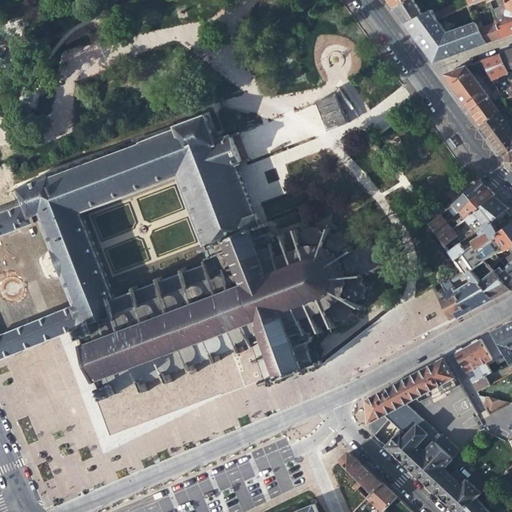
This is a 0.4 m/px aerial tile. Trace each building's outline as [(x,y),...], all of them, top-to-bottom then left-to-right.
[(388,0),(395,9),(409,0),(388,0)] [(415,3),(412,0),(409,0),(395,9),(406,25),(428,12),(426,9),(423,8),(419,1),(415,3)] [(454,0),(456,3),(436,14),(439,20),(469,5),(467,0),(454,0)] [(501,0),(492,0),(488,2),(492,12),(496,11),(499,9),(497,6),(502,3),(501,0)] [(499,19),(495,20),(497,24),(502,37),(511,33),(511,0),(504,0),(508,9),(510,8),(510,11),(508,12),(506,14),(507,16),(499,19)] [(474,15),(470,7),(469,5),(439,20),(436,14),(433,9),(428,12),(406,25),(418,41),(429,56),(434,62),(463,51),(486,43),(480,29),(477,23),(466,28),(463,21),(474,15)] [(497,24),(480,29),(486,43),(497,39),(502,37),(497,24)] [(511,50),(500,55),(506,70),(511,68),(511,50)] [(508,73),(506,70),(500,55),(492,57),(482,61),(486,68),(493,84),(497,83),(495,79),(508,73)] [(472,74),(486,68),(482,61),(467,66),(472,74)] [(489,97),(472,74),(467,66),(445,74),(445,77),(457,93),(470,111),(488,98),(489,97)] [(347,124),(336,95),(316,103),(328,132),(347,124)] [(499,113),(488,98),(470,111),(476,119),(481,126),(499,113)] [(507,124),(499,113),(481,126),(496,146),(506,160),(511,161),(511,160),(511,137),(510,135),(510,133),(507,128),(505,128),(504,127),(507,124)] [(234,174),(231,166),(238,162),(228,137),(213,142),(212,140),(206,124),(207,121),(206,118),(205,117),(199,119),(199,121),(193,123),(193,122),(187,124),(188,125),(181,128),(180,126),(175,128),(176,130),(19,190),(25,206),(0,215),(0,237),(42,221),(57,261),(70,293),(75,306),(0,335),(0,359),(80,328),(103,319),(104,321),(106,320),(107,321),(229,277),(231,272),(228,265),(224,262),(217,243),(259,227),(257,222),(258,221),(256,215),(253,216),(250,211),(252,210),(238,172),(234,174)] [(451,130),(448,132),(456,144),(458,141),(451,130)] [(227,134),(212,140),(213,142),(228,137),(227,135),(227,134)] [(453,206),(458,213),(486,188),(483,184),(480,181),(453,206)] [(464,221),(492,198),(493,197),(489,192),(486,188),(458,213),(464,221)] [(498,203),(492,198),(464,221),(469,226),(477,220),(484,228),(491,223),(493,222),(507,209),(498,203)] [(430,225),(435,233),(446,224),(440,216),(430,225)] [(449,254),(454,261),(473,247),(475,251),(498,235),(495,229),(491,223),(484,228),(478,233),(480,236),(463,249),(460,245),(449,254)] [(314,367),(321,365),(319,360),(319,358),(318,355),(317,353),(314,351),(312,350),(311,350),(308,350),(306,345),(308,344),(310,342),(311,341),(312,339),(312,334),(310,331),(315,329),(318,334),(322,333),(320,328),(329,324),(331,330),(335,328),(333,323),(337,322),(339,322),(342,322),(344,321),(348,320),(350,317),(352,314),(352,312),(352,308),(352,306),(358,310),(360,306),(355,302),(358,301),(361,298),(363,294),(364,292),(364,289),(364,286),(362,283),(360,281),(362,281),(360,276),(375,270),(379,267),(380,265),(382,261),(382,257),(380,253),(378,250),(376,248),(373,247),(370,246),(368,246),(351,252),(350,248),(347,248),(348,245),(347,242),(346,240),(344,237),(341,235),(338,234),(336,234),(331,234),(330,235),(329,236),(331,230),(327,228),(324,234),(323,232),(321,230),(318,228),(316,227),(313,227),(309,228),(306,230),(304,232),(300,234),(298,229),(293,231),(294,235),(286,239),(285,234),(280,235),(282,240),(275,242),(275,240),(274,239),(273,237),(271,236),(270,235),(268,235),(266,235),(264,235),(262,230),(268,228),(266,224),(259,227),(217,243),(224,262),(228,265),(231,272),(229,277),(107,321),(106,320),(104,321),(103,319),(80,328),(82,335),(102,390),(104,397),(120,393),(120,392),(139,385),(142,394),(149,392),(145,383),(163,376),(168,385),(173,383),(170,374),(189,367),(192,376),(198,374),(194,365),(214,358),(216,363),(221,361),(219,356),(239,350),(240,354),(246,352),(244,347),(254,344),(259,358),(254,360),(255,364),(260,363),(266,379),(261,380),(261,382),(262,386),(268,384),(269,387),(273,385),(272,383),(278,380),(279,383),(283,381),(282,379),(286,377),(286,376),(286,374),(294,370),(295,372),(298,373),(300,372),(301,375),(306,373),(305,370),(311,368),(312,371),(315,370),(314,367)] [(452,231),(446,224),(435,233),(440,241),(452,231)] [(501,252),(504,251),(507,249),(510,248),(511,246),(511,224),(498,235),(475,251),(473,247),(454,261),(462,273),(464,276),(466,274),(471,271),(483,263),(478,254),(483,250),(484,251),(489,248),(489,249),(496,244),(501,252)] [(458,238),(452,231),(440,241),(446,249),(458,238)] [(485,262),(488,265),(492,269),(501,261),(497,255),(485,262)] [(481,279),(479,281),(493,300),(511,290),(493,270),(492,269),(488,265),(484,268),(484,271),(489,276),(483,281),(481,279)] [(495,268),(493,270),(511,290),(511,289),(511,274),(505,270),(504,271),(500,267),(497,270),(495,268)] [(453,283),(464,276),(462,273),(441,284),(448,298),(454,295),(458,293),(465,307),(462,309),(456,312),(456,314),(459,318),(493,300),(479,281),(471,271),(466,274),(471,281),(457,290),(453,283)] [(462,309),(454,295),(448,298),(441,284),(434,289),(449,318),(456,314),(456,312),(462,309)] [(511,320),(508,323),(497,329),(492,332),(498,342),(511,363),(511,362),(511,350),(511,348),(511,320)] [(488,349),(498,342),(492,332),(487,334),(477,340),(468,345),(485,375),(490,372),(484,360),(492,356),(488,349)] [(477,391),(490,384),(485,375),(468,345),(463,348),(455,352),(466,372),(473,368),(479,378),(472,382),(477,391)] [(402,407),(456,378),(445,357),(368,399),(370,424),(374,422),(387,415),(402,407)] [(495,381),(490,372),(485,375),(490,384),(495,381)] [(485,405),(487,408),(490,415),(504,407),(501,401),(487,397),(485,405)] [(437,439),(402,407),(387,415),(389,421),(401,431),(424,452),(437,439)] [(379,432),(374,422),(370,424),(371,433),(375,437),(379,432)] [(401,431),(386,447),(406,466),(435,493),(455,511),(460,511),(476,498),(481,494),(467,481),(466,483),(456,474),(453,478),(443,470),(455,456),(437,439),(424,452),(401,431)] [(363,484),(373,492),(381,483),(364,466),(349,452),(340,461),(360,480),(354,486),(356,488),(358,488),(363,484)] [(367,498),(380,511),(382,511),(384,511),(397,498),(387,489),(381,483),(373,492),(367,498)] [(489,511),(476,498),(460,511),(489,511)]
